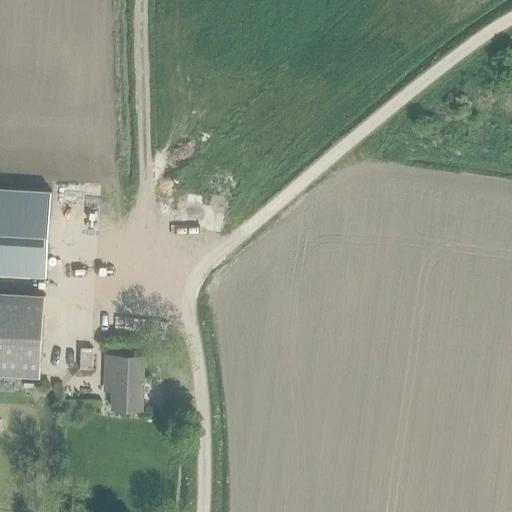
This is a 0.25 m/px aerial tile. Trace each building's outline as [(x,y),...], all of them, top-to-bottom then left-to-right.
[(0,188),(0,273),(47,276),(52,192),(0,188)] [(183,243),(205,238),(204,230),(181,235),(183,243)] [(46,296),(0,293),(0,373),(41,376),(46,296)] [(93,370),(93,349),(81,348),(80,370),(93,370)] [(145,357),(106,356),(105,382),(113,383),(112,409),(143,410),(145,357)] [(0,389),(20,390),(20,381),(0,380),(0,389)]
